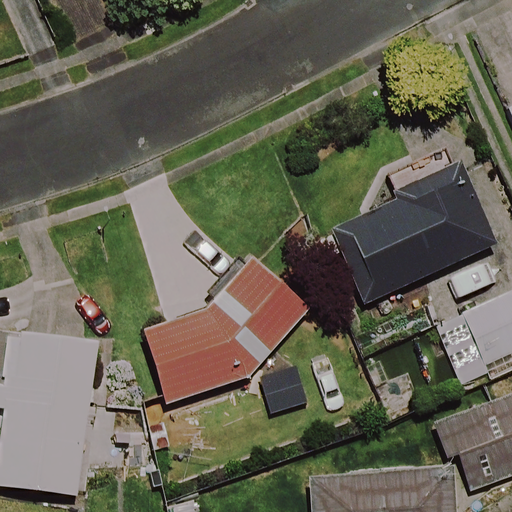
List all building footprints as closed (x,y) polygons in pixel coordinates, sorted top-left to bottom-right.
[(511,108),(500,115),(511,140),(511,108)] [(488,249),(450,169),(368,207),(372,216),(325,238),(358,309),(488,249)] [(303,318),(254,269),(190,321),(133,339),(155,409),(238,383),(303,318)] [(511,372),(511,296),(427,336),(455,399),(511,372)] [(86,348),(0,339),(0,491),(73,498),(86,348)] [(511,479),(511,391),(437,423),(468,497),(511,479)] [(448,511),(447,479),(304,487),(305,511),(448,511)]
